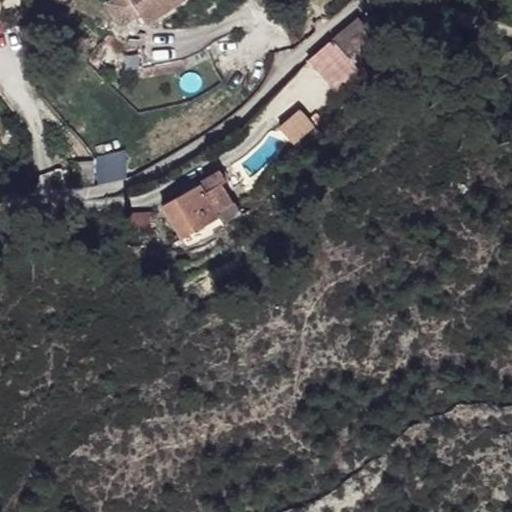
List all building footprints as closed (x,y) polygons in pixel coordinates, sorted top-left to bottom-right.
[(109,0),(107,2),(123,25),(140,13),(148,25),(184,0),(109,0)] [(356,28),(349,35),(355,42),(362,35),(356,28)] [(141,45),(144,73),(185,66),(184,60),(202,51),(201,45),(189,47),(168,47),(141,45)] [(279,127),(295,144),(314,128),(299,110),(279,127)] [(79,162),(81,187),(93,186),(92,161),(79,162)] [(162,205),(186,248),(214,234),(213,231),(224,225),(217,213),(232,203),(221,184),(226,181),(220,172),(162,205)] [(130,214),(129,228),(151,228),(152,213),(130,214)]
